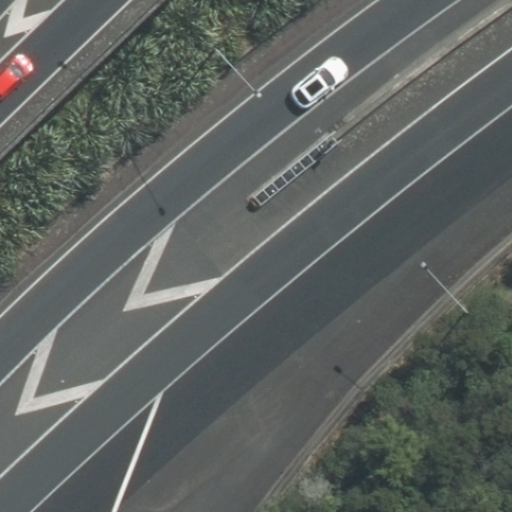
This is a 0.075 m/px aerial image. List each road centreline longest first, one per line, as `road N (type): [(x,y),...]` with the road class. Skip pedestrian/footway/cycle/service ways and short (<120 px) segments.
road 1 (motorway): [(34,511),(193,361),(511,106)]
road 2 (motorway): [(0,353),(157,204),(331,61),(420,0)]
road 3 (motorway): [(0,84),(89,0)]
